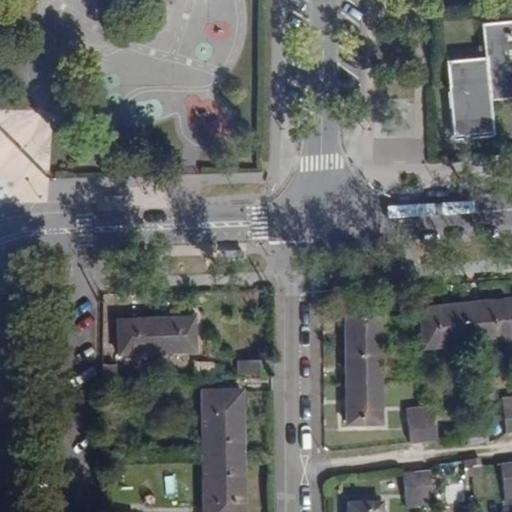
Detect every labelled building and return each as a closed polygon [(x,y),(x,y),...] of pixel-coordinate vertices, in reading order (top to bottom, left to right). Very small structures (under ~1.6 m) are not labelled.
[(511,97),(511,19),(481,23),(484,55),(445,60),(453,135),(493,131),(490,100),(511,97)] [(508,339),(504,300),(462,304),(466,344),(508,339)] [(423,349),(466,344),(462,304),(419,309),(423,349)] [(344,310),(344,348),(379,347),(379,310),(344,310)] [(194,351),(193,317),(117,320),(118,354),(194,351)] [(344,348),(345,387),(380,385),(379,347),(344,348)] [(271,374),(271,360),(238,360),(239,374),(271,374)] [(194,377),(222,377),(221,365),(212,365),(213,362),(194,362),(194,377)] [(128,392),(168,393),(168,378),(128,378),(128,392)] [(380,423),(380,385),(345,387),(345,423),(380,423)] [(243,511),(242,391),(202,391),(202,511),(243,511)] [(511,431),(511,419),(510,402),(495,403),(498,434),(511,431)] [(432,406),(420,408),(423,440),(436,439),(432,406)] [(409,442),(423,440),(420,408),(406,409),(409,442)] [(475,430),(474,417),(465,418),(466,431),(475,430)] [(487,443),(485,428),(475,430),(466,431),(465,431),(467,444),(487,443)] [(464,477),(471,476),(481,475),(479,457),(462,460),(464,475),(464,477)] [(511,462),(500,464),(504,498),(511,496),(511,462)] [(419,504),(415,471),(402,473),(406,506),(419,504)] [(475,504),(471,476),(464,477),(464,475),(450,477),(453,507),(475,504)] [(381,511),(381,503),(347,503),(347,511),(381,511)]
